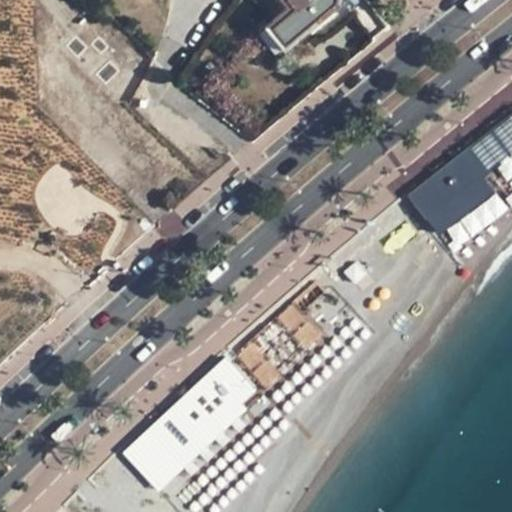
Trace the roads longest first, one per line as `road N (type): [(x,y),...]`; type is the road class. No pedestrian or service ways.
road 1 (primary): [(0,478),(215,278),(511,34)]
road 2 (primary): [(485,0),(186,251),(0,425)]
